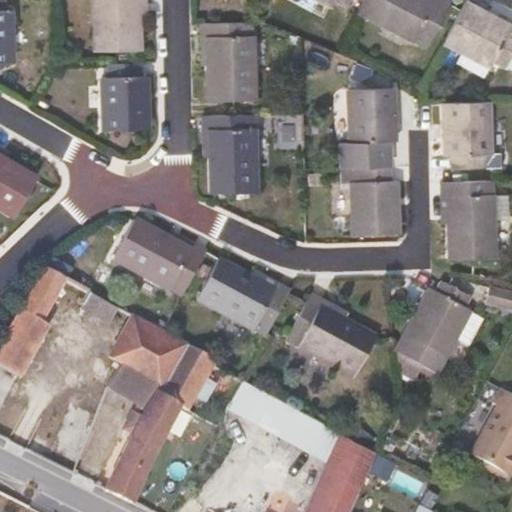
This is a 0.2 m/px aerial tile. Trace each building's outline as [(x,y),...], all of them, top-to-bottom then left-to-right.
[(0,0),(0,62),(12,62),(11,9),(4,9),(4,0),(0,0)] [(146,14),(146,0),(93,0),(94,51),(140,50),(139,15),(146,14)] [(448,0),(362,0),(357,10),(426,48),(451,2),(448,0)] [(511,54),(511,34),(509,33),(511,28),(511,27),(489,15),(465,2),(443,42),(490,68),(494,63),(504,69),(511,54)] [(252,100),(252,21),(199,22),(199,64),(207,64),(208,101),(252,100)] [(147,102),(147,75),(141,75),(140,62),(107,63),(107,75),(101,76),(102,129),(147,129),(147,102)] [(394,126),(393,88),(349,89),(350,143),(355,143),(356,168),(390,167),(389,142),(394,142),(394,126)] [(490,155),(489,101),(442,102),(443,140),(444,156),(450,156),(450,168),(499,168),(498,155),(490,155)] [(201,156),(209,156),(209,193),(254,192),(253,113),(201,115),(201,156)] [(0,155),(5,158),(8,152),(0,146),(0,155)] [(0,155),(0,208),(12,216),(35,176),(5,158),(0,155)] [(397,205),(396,179),(389,179),(390,167),(356,168),(353,168),(353,178),(351,180),(353,234),(397,233),(397,205)] [(440,222),(447,222),(449,260),(494,259),(491,179),(439,181),(440,195),(440,222)] [(206,249),(194,242),(170,228),(166,235),(135,218),(112,258),(181,295),(206,249)] [(289,290),(252,270),(249,276),(218,259),(196,299),(264,336),(289,290)] [(442,358),(469,311),(463,308),(469,296),(439,280),(433,292),(428,290),(419,307),(403,336),(442,358)] [(511,309),(511,293),(488,286),(483,301),(511,309)] [(117,306),(88,291),(78,308),(108,323),(117,306)] [(346,313),(322,300),(309,293),(284,340),(354,377),(375,337),(343,320),(346,313)] [(18,309),(0,341),(0,437),(9,442),(53,464),(84,404),(20,374),(47,324),(18,309)] [(158,391),(184,344),(131,315),(107,357),(119,364),(159,386),(156,390),(158,391)] [(188,409),(215,360),(184,344),(158,391),(180,404),(188,409)] [(413,376),(420,360),(399,351),(392,368),(413,376)] [(106,388),(136,404),(131,412),(122,429),(133,434),(104,489),(132,502),(180,404),(158,391),(156,390),(159,386),(119,364),(106,388)] [(343,437),(239,382),(227,405),(330,462),(343,437)] [(511,392),(501,386),(493,401),(499,405),(473,452),(491,463),(488,468),(505,477),(509,480),(511,475),(511,392)] [(349,511),(374,455),(343,437),(330,462),(306,511),(349,511)] [(385,459),(389,450),(381,446),(377,454),(385,459)] [(379,474),(385,459),(377,454),(370,469),(379,474)]
